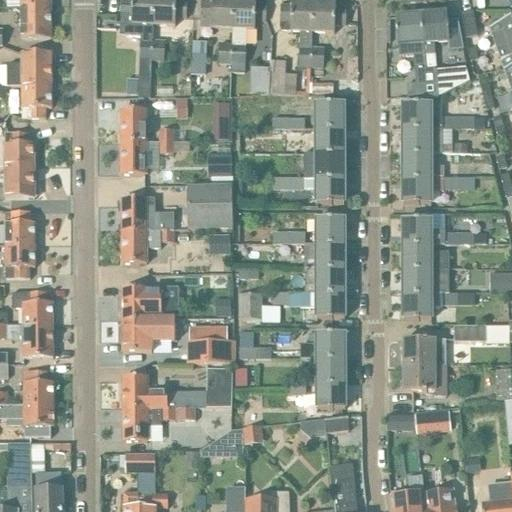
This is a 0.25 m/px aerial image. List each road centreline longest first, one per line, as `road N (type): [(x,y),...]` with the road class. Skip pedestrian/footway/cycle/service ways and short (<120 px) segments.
road 1 (residential): [(377,511),(368,0)]
road 2 (residential): [(88,511),(84,0)]
